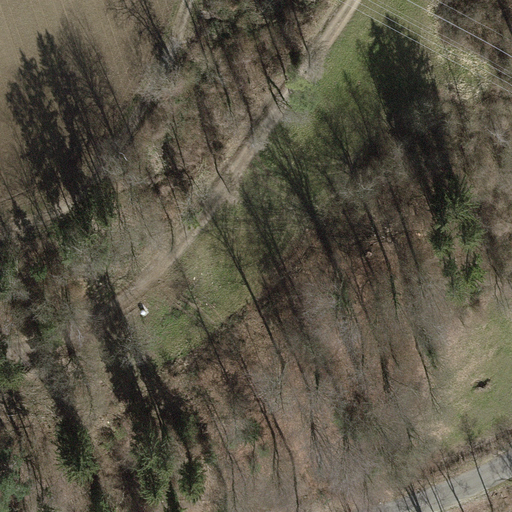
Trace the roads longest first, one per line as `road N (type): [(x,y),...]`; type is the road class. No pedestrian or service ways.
road 1 (track): [(0,360),(59,344),(156,282),(355,0)]
road 2 (track): [(0,248),(24,239),(95,177),(160,75),(193,0)]
road 3 (tertiary): [(511,464),(386,511)]
